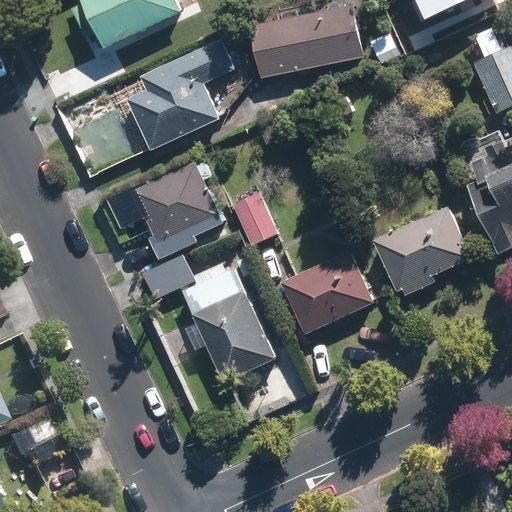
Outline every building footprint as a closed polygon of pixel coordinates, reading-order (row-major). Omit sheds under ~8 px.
[(183,11),(178,0),(81,0),(104,47),(183,11)] [(418,0),(427,19),(467,0),(418,0)] [(260,77),(363,56),(352,4),(250,24),(260,77)] [(237,20),(225,26),(229,34),(241,28),(237,20)] [(404,30),(378,42),(388,65),(414,53),(404,30)] [(511,43),(511,44),(506,32),(477,45),(482,57),(472,61),(494,110),(511,102),(511,43)] [(150,149),(218,117),(203,82),(234,68),(221,39),(141,76),(147,89),(126,98),(150,149)] [(125,105),(115,84),(78,102),(88,123),(125,105)] [(332,102),(338,116),(351,110),(345,96),(332,102)] [(275,124),(259,131),(265,144),(281,136),(275,124)] [(511,142),(463,165),(470,182),(465,184),(497,254),(511,247),(511,142)] [(218,214),(193,161),(131,191),(154,239),(142,245),(151,265),(192,246),(184,229),(218,214)] [(233,204),(252,245),(279,233),(260,191),(233,204)] [(402,295),(433,280),(430,274),(468,257),(445,207),(371,239),(393,290),(399,288),(402,295)] [(374,301),(350,249),(281,281),(305,333),(374,301)] [(157,297),(195,280),(185,258),(148,275),(157,297)] [(273,356),(232,266),(181,290),(222,379),(273,356)] [(0,423),(9,419),(0,400),(0,423)]
